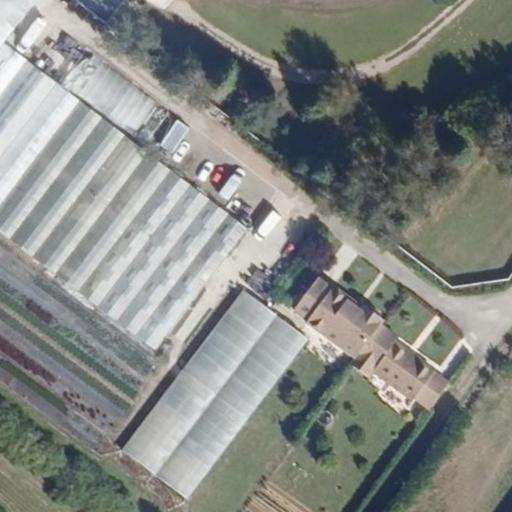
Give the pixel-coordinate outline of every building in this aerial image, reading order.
[(0,0),(0,21),(14,32),(38,0),(0,0)] [(0,231),(168,359),(260,240),(5,43),(14,32),(0,21),(0,231)] [(76,36),(105,60),(113,51),(84,26),(76,36)] [(163,144),(180,153),(192,128),(175,120),(163,144)] [(192,173),(202,180),(221,154),(211,147),(192,173)] [(417,406),(439,374),(400,346),(403,341),(385,328),(388,324),(386,322),(385,317),(377,311),(372,312),(370,311),(368,312),(366,315),(353,306),(355,303),(338,291),(337,293),(323,283),(295,316),(309,326),(307,328),(359,364),(354,371),(372,384),(377,377),(417,406)] [(256,302),(194,381),(258,431),(320,351),(256,302)] [(368,312),(355,303),(353,306),(366,315),(368,312)] [(194,381),(133,460),(197,510),(258,431),(194,381)]
